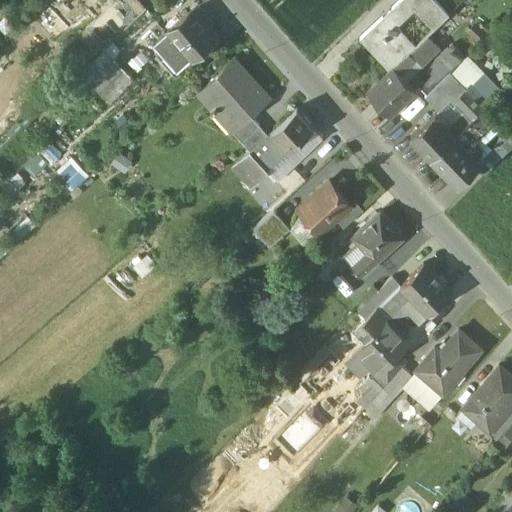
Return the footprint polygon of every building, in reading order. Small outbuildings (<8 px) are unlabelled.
[(192,8),(169,28),(193,55),(217,35),(208,24),(213,19),(197,0),(190,6),(192,8)] [(399,0),(360,37),(390,69),(394,65),(393,64),(416,44),(398,24),(415,8),(434,28),(449,14),(436,0),(399,0)] [(193,55),(169,28),(156,40),(179,68),(193,55)] [(410,51),(394,65),(401,73),(417,59),(410,51)] [(236,56),(219,71),(220,72),(200,89),(213,104),(211,106),(233,127),(251,112),(270,95),(270,94),(269,94),(247,70),(248,69),(236,56)] [(116,58),(92,81),(111,101),(135,78),(116,58)] [(451,70),(438,58),(428,68),(441,80),(451,70)] [(401,73),(394,65),(390,69),(368,89),(391,113),(417,89),(401,73)] [(467,87),(451,70),(441,80),(426,95),(440,109),(451,98),(455,102),(457,100),(466,109),(473,116),(485,104),(467,87)] [(496,93),(478,76),(467,87),(485,104),(496,93)] [(298,106),(272,128),(289,147),(314,125),(298,106)] [(466,109),(451,122),(452,123),(449,126),(455,133),(473,116),(466,109)] [(261,123),(251,112),(233,127),(243,139),(261,123)] [(449,126),(435,112),(411,134),(431,155),(455,133),(449,126)] [(511,147),(511,125),(490,148),(493,151),(482,161),(491,169),(511,147)] [(272,128),(250,148),(268,167),(289,147),(272,128)] [(482,161),(455,133),(431,155),(458,184),(482,161)] [(268,167),(250,148),(233,163),(252,185),(270,169),(268,167)] [(330,179),(299,205),(321,230),(336,216),(351,203),(350,202),(330,179)] [(355,198),(350,202),(351,203),(336,216),(344,225),(364,208),(355,198)] [(291,225),(275,207),(254,225),(270,243),(291,225)] [(381,210),(370,219),(367,215),(358,223),(361,227),(354,234),(365,246),(356,254),(360,257),(353,263),(361,272),(403,235),(381,210)] [(401,283),(390,294),(401,305),(403,303),(420,320),(452,290),(424,261),(401,283)] [(379,288),(372,295),(380,303),(387,297),(390,294),(401,283),(393,274),(379,288)] [(374,283),(353,304),(358,309),(372,295),(379,288),(374,283)] [(372,295),(358,309),(366,316),(378,305),(380,303),(372,295)] [(387,297),(380,303),(385,309),(392,303),(387,297)] [(386,314),(378,305),(366,316),(366,317),(378,330),(352,355),(351,362),(357,368),(364,367),(371,361),(378,368),(397,350),(409,337),(386,314)] [(459,327),(441,348),(435,344),(416,366),(444,390),(482,346),(459,327)] [(397,350),(378,368),(388,379),(403,363),(406,359),(397,350)] [(511,372),(500,362),(463,404),(478,417),(490,428),(511,404),(511,402),(511,372)] [(388,379),(385,384),(396,393),(414,372),(403,363),(388,379)] [(388,379),(378,368),(371,375),(374,375),(383,385),(385,384),(388,379)] [(383,385),(374,375),(371,375),(369,374),(360,384),(373,397),(383,385)] [(271,440),(293,461),(328,425),(306,404),(271,440)] [(478,417),(463,404),(457,411),(472,424),(478,417)] [(511,405),(511,404),(490,428),(499,435),(504,430),(511,420),(511,405)]
